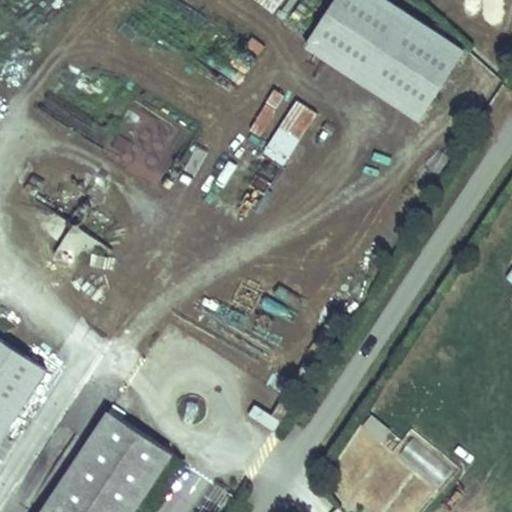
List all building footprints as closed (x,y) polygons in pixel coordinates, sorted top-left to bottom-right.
[(257,0),(272,12),(281,0),(257,0)] [(331,0),(303,44),(418,118),(463,48),(388,0),(331,0)] [(262,135),(284,92),(272,86),(250,128),(262,135)] [(104,145),(113,129),(49,91),(40,107),(104,145)] [(297,96),(262,147),(284,162),(319,111),(297,96)] [(131,102),(106,157),(162,183),(187,129),(131,102)] [(260,164),(253,183),(267,189),(275,170),(260,164)] [(0,336),(0,422),(39,361),(0,336)] [(256,402),(249,413),(273,428),(280,418),(256,402)] [(114,405),(45,511),(135,511),(178,446),(114,405)] [(360,425),(380,442),(391,428),(371,412),(360,425)] [(413,433),(397,450),(437,488),(453,472),(413,433)]
